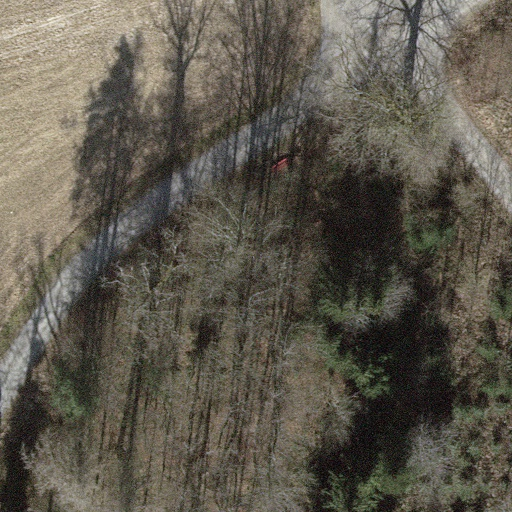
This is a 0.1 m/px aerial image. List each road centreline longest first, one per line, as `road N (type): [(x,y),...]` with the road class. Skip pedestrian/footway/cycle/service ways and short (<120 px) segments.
road 1 (track): [(390,48),(122,228),(73,279),(0,395)]
road 2 (track): [(511,191),(390,48)]
